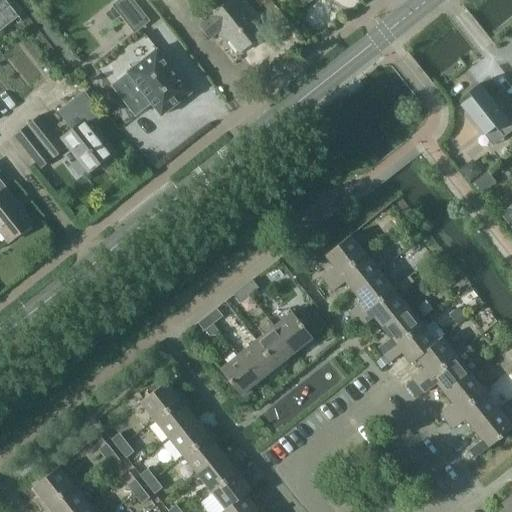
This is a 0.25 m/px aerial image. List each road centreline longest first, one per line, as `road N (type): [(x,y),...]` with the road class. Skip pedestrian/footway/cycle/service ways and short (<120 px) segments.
road 1 (tertiary): [(0,338),(428,0)]
road 2 (residential): [(431,511),(463,487),(387,393),(280,478),(308,511)]
